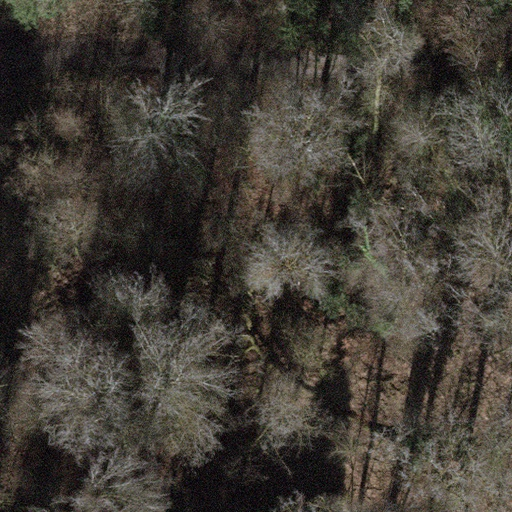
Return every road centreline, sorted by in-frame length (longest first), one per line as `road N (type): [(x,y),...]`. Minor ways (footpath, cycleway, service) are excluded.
road 1 (track): [(0,52),(415,57),(511,41)]
road 2 (track): [(0,378),(112,474),(176,511)]
